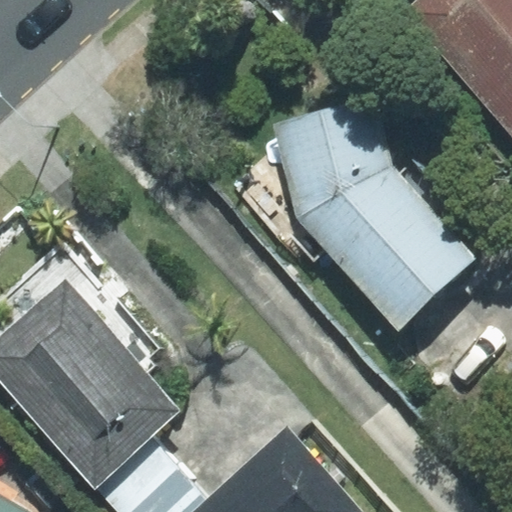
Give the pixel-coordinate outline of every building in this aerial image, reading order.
[(511,0),(410,0),(400,9),(511,135),(511,0)] [(403,327),(481,256),(397,163),(382,100),(280,125),(302,216),(403,327)] [(0,334),(0,378),(94,484),(182,406),(66,275),(0,334)] [(358,511),(364,507),(288,423),(187,511),(358,511)] [(0,488),(0,511),(35,511),(37,510),(0,488)]
